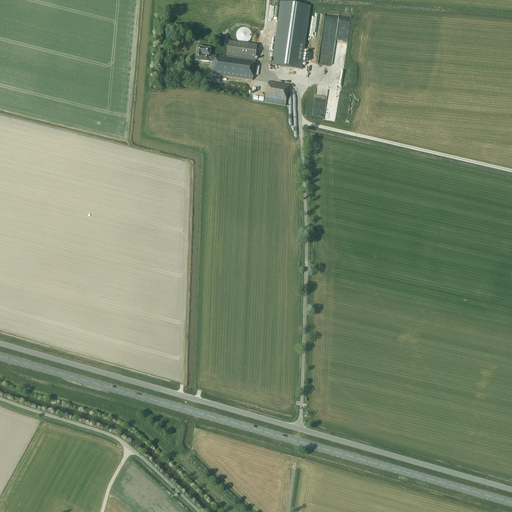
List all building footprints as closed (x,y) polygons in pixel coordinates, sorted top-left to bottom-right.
[(281,3),(273,66),(301,70),(310,7),(281,3)] [(246,28),(244,28),(241,28),(239,29),(237,31),(236,33),(236,35),(236,38),(237,40),(239,42),(241,43),(244,43),(246,43),(248,42),(250,40),(251,38),(251,35),(251,33),(250,31),(248,29),(246,28)] [(257,45),(228,41),(226,56),(217,55),(216,56),(209,55),(210,50),(197,48),(195,61),(213,63),(212,75),(211,81),(220,83),(221,76),(253,80),(257,45)] [(289,86),(268,82),(265,98),(264,103),(285,106),(289,86)] [(328,91),(325,115),(321,114),(320,119),(336,121),(340,92),(328,91)]
